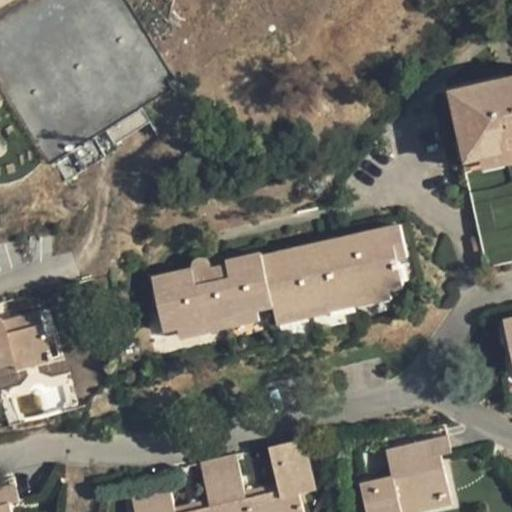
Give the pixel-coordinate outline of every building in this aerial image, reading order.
[(511,70),(502,73),(508,94),(511,93),(511,70)] [(452,83),(468,153),(484,149),(511,142),(511,93),(508,94),(502,73),(452,83)] [(511,142),(484,149),(487,163),(511,156),(511,142)] [(466,167),(489,267),(511,261),(511,156),(487,163),(466,167)] [(279,301),(282,310),(334,297),(336,306),(361,300),(359,292),(409,280),(404,254),(411,252),(403,220),(338,236),(344,262),(323,266),(318,241),(267,253),(279,301)] [(344,262),(338,236),(318,241),(323,266),(344,262)] [(155,276),(167,327),(279,301),(267,253),(266,248),(230,257),(231,261),(234,273),(199,282),(194,266),(155,276)] [(194,266),(199,282),(234,273),(231,261),(212,267),(212,265),(211,261),(208,258),(205,255),(202,255),(199,256),(196,257),(195,260),(194,263),(194,266)] [(411,290),(409,280),(359,292),(361,300),(362,302),(411,290)] [(334,297),(282,310),(285,321),(337,308),(336,306),(334,297)] [(0,364),(16,361),(15,356),(53,346),(43,311),(4,320),(2,317),(0,316),(0,364)] [(56,358),(53,346),(15,356),(16,361),(18,368),(56,358)] [(363,482),(369,511),(403,511),(410,511),(419,511),(417,500),(455,492),(445,452),(454,451),(449,433),(415,440),(419,457),(392,463),(395,474),(363,482)] [(219,458),(232,511),(308,511),(304,492),(322,488),(311,435),(272,445),(280,484),(246,492),(237,454),(219,458)] [(232,511),(219,458),(201,462),(211,501),(177,508),(172,485),(133,494),(137,511),(232,511)] [(0,511),(14,511),(12,501),(21,499),(16,483),(0,487),(0,511)] [(422,511),(457,505),(455,492),(417,500),(419,511),(422,511)]
